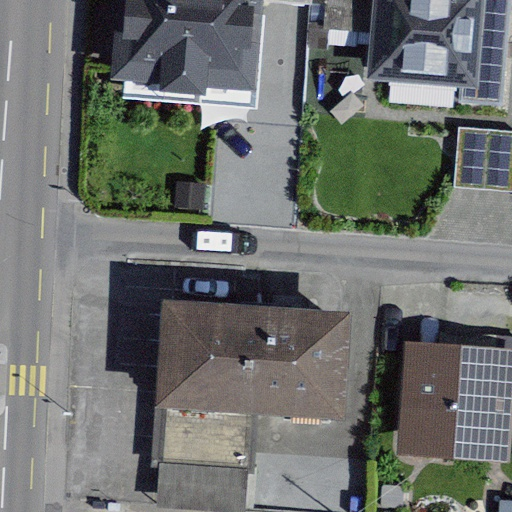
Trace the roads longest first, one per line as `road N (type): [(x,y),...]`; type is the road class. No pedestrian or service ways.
road 1 (residential): [(6,231),(511,264)]
road 2 (primary): [(16,0),(6,231)]
road 3 (primary): [(6,231),(0,364)]
